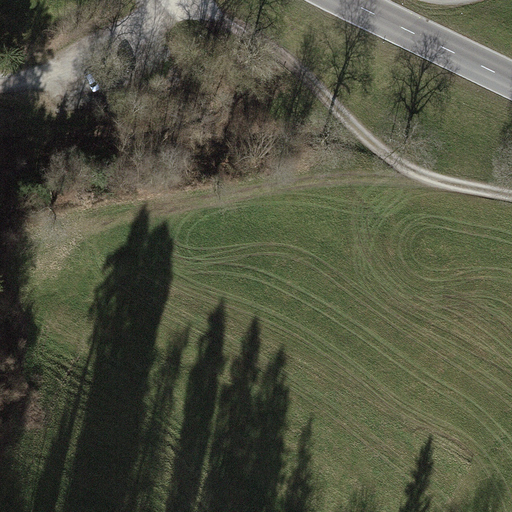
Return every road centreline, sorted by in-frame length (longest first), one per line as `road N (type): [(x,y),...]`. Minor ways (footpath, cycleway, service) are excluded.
road 1 (track): [(186,0),(283,55),(369,140),(425,178),(511,195)]
road 2 (track): [(180,0),(86,72),(0,83)]
road 3 (primary): [(346,0),(511,80)]
